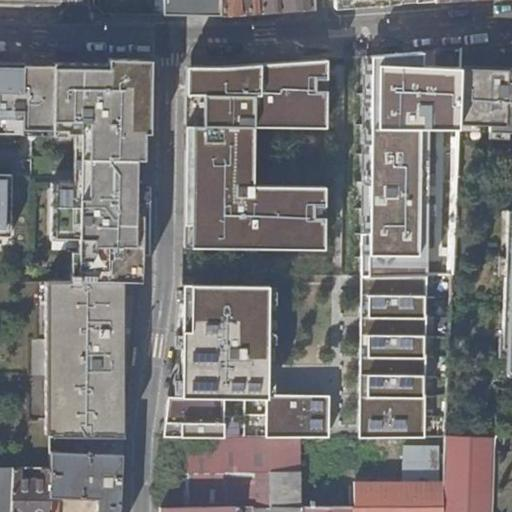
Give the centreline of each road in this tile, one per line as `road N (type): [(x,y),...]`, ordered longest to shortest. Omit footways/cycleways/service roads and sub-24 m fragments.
road 1 (residential): [(171,37),(162,289),(140,511)]
road 2 (tertiary): [(511,18),(171,37)]
